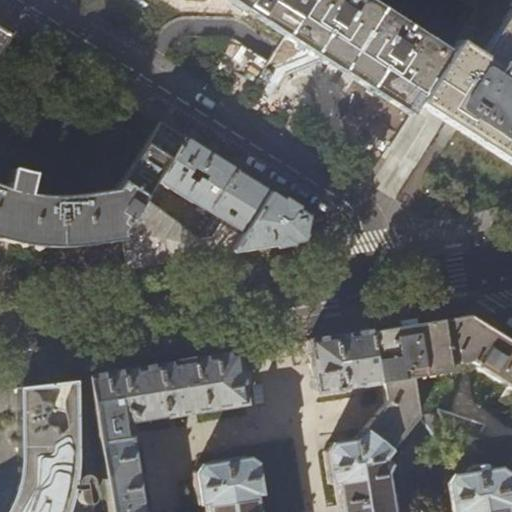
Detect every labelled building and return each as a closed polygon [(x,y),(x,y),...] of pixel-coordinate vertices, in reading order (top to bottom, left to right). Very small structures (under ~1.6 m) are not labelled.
[(231,0),(234,2),(332,66),(347,75),(408,115),(419,99),(448,52),(413,31),(414,29),(402,21),(400,23),(362,0),(231,0)] [(481,64),(511,83),(511,0),(508,6),(511,8),(511,14),(493,45),(481,64)] [(6,30),(0,26),(0,48),(7,38),(8,35),(8,33),(6,30)] [(511,83),(481,64),(452,46),(448,52),(419,99),(448,117),(454,122),(511,157),(511,83)] [(143,200),(156,180),(182,139),(181,139),(157,124),(122,181),(120,181),(114,190),(104,192),(87,194),(77,195),(61,195),(48,194),(27,191),(31,173),(11,168),(7,187),(0,185),(0,236),(11,239),(27,242),(38,243),(50,245),(74,245),(96,244),(109,242),(123,239),(122,232),(143,200)] [(230,252),(241,234),(267,191),(228,166),(182,137),(181,139),(182,139),(156,180),(219,222),(212,232),(207,229),(202,238),(194,239),(143,200),(122,232),(123,239),(127,268),(144,265),(169,261),(176,260),(196,256),(230,252)] [(304,229),(306,216),(267,191),(241,234),(230,252),(262,246),(301,240),(304,229)] [(511,387),(511,340),(471,315),(442,319),(368,331),(375,383),(376,384),(379,383),(382,401),(361,427),(390,449),(417,416),(411,378),(448,373),(448,375),(463,373),(471,372),(477,365),(511,387)] [(375,383),(368,331),(307,341),(314,391),(357,385),(375,383)] [(139,511),(127,437),(122,437),(119,422),(122,418),(126,414),(134,421),(185,412),(242,403),(241,391),(244,391),(250,381),(248,368),(239,363),(236,363),(235,352),(87,376),(108,511),(139,511)] [(0,511),(67,511),(67,507),(69,496),(71,483),(73,467),(73,450),(73,420),(71,379),(13,388),(13,462),(12,473),(10,485),(8,494),(5,502),(0,510),(0,511)] [(389,511),(383,474),(388,464),(382,459),(390,449),(361,427),(352,438),(327,443),(322,449),(327,482),(332,481),(336,507),(336,511),(389,511)] [(256,511),(256,510),(253,493),(258,493),(253,461),(244,455),(196,462),(190,470),(195,502),(202,501),(203,511),(256,511)] [(506,511),(506,505),(511,504),(506,472),(497,465),(489,466),(480,461),(473,468),(466,463),(458,471),(450,473),(444,481),(449,511),(506,511)] [(90,497),(88,481),(87,478),(85,476),(82,475),(79,475),(77,476),(75,478),(73,480),(72,483),(75,499),(77,503),(79,505),(82,506),(85,505),(87,504),(89,502),(90,499),(90,497)]
